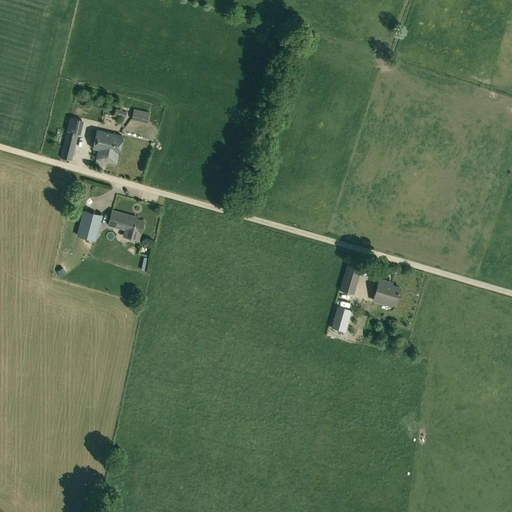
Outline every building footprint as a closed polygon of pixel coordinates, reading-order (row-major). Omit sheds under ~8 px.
[(147,123),(149,112),(133,108),(131,119),(147,123)] [(78,134),(80,134),(84,120),(69,117),(66,131),(60,157),(72,160),(78,134)] [(102,131),(96,159),(116,163),(122,135),(102,131)] [(112,210),(108,225),(140,233),(144,221),(136,219),(137,217),(112,210)] [(101,216),(87,212),(81,234),(92,237),(89,245),(97,247),(104,223),(99,222),(101,216)] [(348,260),(339,290),(353,294),(361,264),(348,260)] [(66,273),(62,268),(57,271),(60,276),(66,273)] [(399,287),(387,284),(388,281),(379,279),(373,300),(382,302),(382,300),(395,304),(399,287)]
